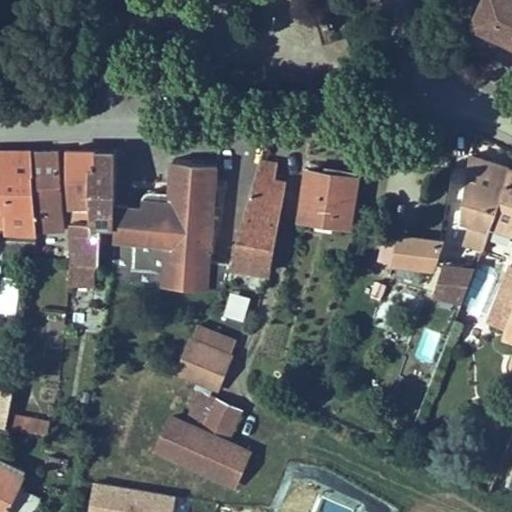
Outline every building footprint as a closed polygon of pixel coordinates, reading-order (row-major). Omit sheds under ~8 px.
[(511,0),(489,0),(478,22),(511,37),(511,0)] [(37,150),(0,147),(0,232),(40,236),(43,235),(45,217),(37,150)] [(65,150),(37,150),(45,217),(71,216),(65,150)] [(105,174),(106,151),(77,150),(79,204),(98,204),(99,174),(105,174)] [(123,227),(124,205),(121,151),(106,151),(105,174),(99,174),(98,204),(98,222),(77,222),(71,282),(104,284),(109,226),(123,227)] [(241,261),(234,284),(265,282),(268,265),(275,266),(292,177),(280,175),(283,160),(270,158),(241,261)] [(511,167),(476,158),(464,221),(493,232),(494,228),(511,173),(511,167)] [(234,284),(241,261),(219,260),(218,160),(179,160),(178,205),(124,205),(123,227),(121,247),(143,248),(142,280),(177,282),(177,295),(230,298),(234,284)] [(367,172),(314,166),(306,222),(359,229),(367,172)] [(511,173),(494,228),(511,233),(511,173)] [(449,240),(444,239),(400,233),(396,262),(444,269),(449,240)] [(467,304),(477,279),(451,267),(439,292),(467,304)] [(0,315),(15,318),(21,279),(0,275),(0,315)] [(511,326),(508,336),(511,337),(511,282),(500,309),(511,314),(511,326)] [(240,333),(199,316),(177,369),(220,386),(236,349),(234,348),(240,333)] [(15,386),(0,383),(0,422),(8,424),(15,386)] [(244,406),(199,386),(187,415),(171,408),(153,449),(237,485),(254,444),(232,434),(244,406)] [(13,427),(49,430),(50,415),(14,411),(13,427)] [(0,511),(6,511),(28,467),(0,453),(0,511)] [(174,511),(178,490),(96,477),(90,511),(174,511)]
